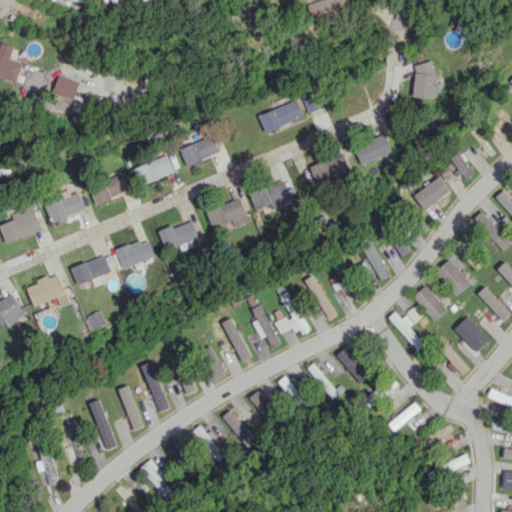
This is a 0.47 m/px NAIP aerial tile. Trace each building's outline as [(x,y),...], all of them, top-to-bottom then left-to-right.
[(311,21),(350,14),(347,0),(312,0),(307,1),(311,21)] [(0,77),(16,82),(22,62),(9,58),(11,52),(0,48),(0,77)] [(415,61),(412,96),(437,99),(438,84),(432,84),(434,63),(415,61)] [(74,99),(78,80),(57,75),(53,94),(74,99)] [(307,111),(322,107),(317,91),(302,96),(307,111)] [(258,114),(265,132),(303,116),(297,99),(258,114)] [(179,148),(186,165),(219,151),(212,134),(179,148)] [(355,144),(360,163),(391,153),(385,134),(355,144)] [(465,179),(474,173),(459,149),(448,157),(459,174),(461,173),(465,179)] [(352,168),(344,150),(309,166),(317,184),(352,168)] [(142,185),(174,170),(166,153),(134,168),(142,185)] [(129,190),(122,173),(89,187),(96,204),(129,190)] [(272,209),(292,202),(283,178),(249,191),(256,209),(270,203),(272,209)] [(511,200),(502,190),(494,198),(511,216),(511,200)] [(51,222),(85,209),(79,192),(44,204),(51,222)] [(227,229),(249,220),(240,198),(206,211),(213,227),(224,223),(227,229)] [(41,228),(31,205),(12,213),(14,218),(0,224),(0,228),(6,243),(41,228)] [(510,243),(481,210),(472,218),(502,251),(510,243)] [(181,250),(191,246),(189,241),(198,238),(191,219),(159,231),(165,247),(178,243),(181,250)] [(410,252),(402,236),(393,241),(401,256),(410,252)] [(147,237),(115,250),(123,268),(155,255),(147,237)] [(388,275),(373,240),(362,245),(378,280),(388,275)] [(77,284),(116,268),(110,252),(71,268),(77,284)] [(434,270),(455,295),(470,283),(448,258),(434,270)] [(511,269),(503,261),(496,268),(511,285),(511,269)] [(25,286),(34,306),(57,296),(61,306),(70,302),(58,272),(25,286)] [(337,312),(311,274),(303,279),(329,318),(337,312)] [(447,308),(425,284),(412,296),(434,320),(447,308)] [(476,293),(502,320),(510,312),(484,285),(476,293)] [(275,322),(281,334),(298,326),(302,333),(308,330),(289,290),(280,294),(290,315),(275,322)] [(25,313),(11,292),(0,299),(0,323),(5,320),(8,325),(25,313)] [(251,308),(256,319),(252,321),(260,338),(265,335),(271,347),(280,343),(260,304),(251,308)] [(416,350),(424,344),(409,326),(421,316),(414,306),(401,317),(395,310),(388,316),(416,350)] [(93,329),(106,323),(100,310),(87,316),(93,329)] [(453,328),(475,351),(489,339),(467,315),(453,328)] [(469,367),(441,336),(432,344),(460,375),(469,367)] [(225,373),(216,353),(200,360),(210,380),(225,373)] [(141,365),(159,411),(169,407),(151,361),(141,365)] [(307,367),(331,397),(337,392),(314,362),(307,367)] [(277,381),(300,410),(308,403),(285,375),(277,381)] [(143,425),(128,384),(117,388),(133,429),(143,425)] [(511,396),(508,395),(511,389),(500,385),(498,390),(490,387),(487,397),(511,407),(511,396)] [(275,415),(261,389),(251,394),(265,420),(275,415)] [(117,444),(99,398),(88,402),(107,449),(117,444)] [(394,428),(421,411),(416,403),(389,420),(394,428)] [(61,415),(70,446),(64,447),(69,464),(86,459),(73,412),(61,415)] [(511,433),(511,423),(491,421),(490,431),(511,433)] [(192,429),(211,459),(221,452),(202,423),(192,429)] [(35,440),(42,459),(37,461),(46,487),(59,482),(44,437),(35,440)] [(511,447),(503,446),(501,457),(511,459),(511,447)] [(430,480),(470,462),(466,453),(426,471),(430,480)] [(162,472),(150,458),(139,467),(166,500),(174,494),(159,474),(162,472)] [(511,488),(511,470),(504,469),(501,487),(511,488)]
